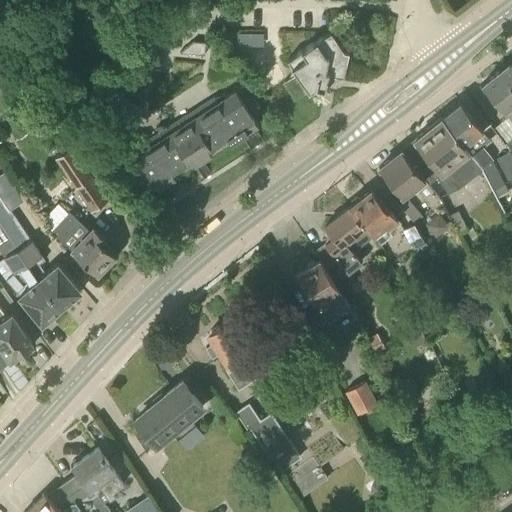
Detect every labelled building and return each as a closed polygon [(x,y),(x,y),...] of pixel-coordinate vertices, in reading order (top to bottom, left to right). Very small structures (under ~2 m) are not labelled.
[(207,30),(182,26),(178,50),(203,54),(207,30)] [(283,82),(295,101),(316,88),(325,90),(327,82),(331,83),(335,81),(336,76),(344,78),(349,53),(344,52),(331,31),(287,58),(297,73),(283,82)] [(511,58),(500,69),(511,83),(511,58)] [(511,83),(500,69),(482,83),(511,119),(511,136),(505,143),(511,155),(511,83)] [(261,107),(253,96),(244,102),(236,89),(218,101),(215,96),(140,145),(143,149),(126,161),(145,189),(155,183),(158,189),(175,178),(175,177),(195,165),(212,154),(231,141),(231,142),(258,125),(251,113),(261,107)] [(461,101),(441,116),(482,168),(496,197),(508,191),(492,159),(493,159),(482,145),(489,139),(482,130),(483,129),(461,101)] [(38,126),(51,118),(42,104),(29,113),(38,126)] [(441,116),(401,149),(428,183),(436,176),(447,192),(459,186),(482,168),(441,116)] [(72,146),(54,157),(90,211),(108,199),(72,146)] [(428,183),(401,149),(379,167),(402,195),(413,186),(423,197),(423,198),(432,209),(441,202),(438,197),(427,184),(428,183)] [(511,156),(509,150),(496,157),(511,189),(511,156)] [(0,195),(9,208),(24,198),(5,170),(0,172),(0,195)] [(371,188),(349,205),(370,231),(373,234),(374,235),(386,225),(391,230),(402,221),(380,196),(378,197),(371,188)] [(423,216),(407,196),(399,204),(415,223),(423,216)] [(0,219),(18,247),(40,279),(61,306),(75,293),(74,292),(80,286),(58,261),(46,271),(38,257),(42,254),(31,238),(12,211),(8,214),(0,202),(0,219)] [(333,252),(322,262),(335,282),(347,270),(349,272),(361,263),(353,252),(370,238),(369,237),(373,234),(370,231),(349,205),(325,225),(334,236),(325,243),(333,252)] [(448,215),(457,233),(466,228),(457,210),(448,215)] [(94,225),(90,229),(70,211),(52,230),(97,272),(115,253),(102,241),(106,237),(94,225)] [(18,247),(0,219),(0,249),(15,272),(21,268),(31,286),(19,296),(40,321),(47,315),(48,317),(61,306),(40,279),(18,247)] [(423,243),(413,223),(402,229),(408,240),(413,249),(423,243)] [(338,288),(335,282),(322,262),(320,258),(296,274),(328,323),(337,317),(335,314),(350,305),(339,287),(338,288)] [(7,317),(0,306),(0,341),(10,357),(19,350),(23,352),(30,348),(29,344),(32,342),(12,312),(7,317)] [(233,319),(229,317),(211,328),(211,333),(209,334),(229,365),(226,367),(238,386),(271,366),(259,347),(255,349),(235,318),(233,319)] [(384,346),(376,332),(367,337),(374,351),(384,346)] [(10,357),(0,341),(0,367),(3,366),(1,363),(10,357)] [(191,416),(203,406),(183,380),(136,419),(147,432),(142,437),(148,444),(153,440),(156,444),(175,429),(180,435),(195,423),(191,416)] [(357,412),(375,402),(363,380),(345,390),(357,412)] [(264,448),(277,439),(263,418),(260,420),(248,403),(235,411),(247,429),(250,428),(264,448)] [(64,484),(85,511),(111,511),(107,505),(103,508),(100,502),(115,493),(113,489),(122,482),(115,470),(98,446),(73,464),(79,473),(64,484)] [(379,479),(371,483),(371,491),(377,496),(385,493),(386,484),(379,479)] [(85,511),(64,484),(49,495),(45,491),(24,511),(85,511)] [(161,511),(149,493),(126,509),(128,511),(161,511)]
